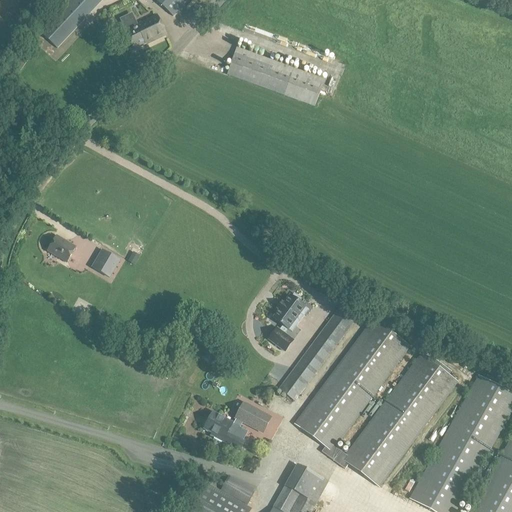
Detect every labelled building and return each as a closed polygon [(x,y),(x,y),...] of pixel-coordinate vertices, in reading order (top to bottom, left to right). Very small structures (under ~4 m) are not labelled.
[(57,49),(103,0),(68,0),(39,32),(57,49)] [(154,0),(173,16),(187,0),(154,0)] [(156,16),(126,30),(135,51),(166,37),(156,16)] [(39,44),(32,39),(0,83),(0,86),(7,91),(39,44)] [(314,107),(324,82),(325,80),(236,48),(226,75),(314,107)] [(326,59),(328,55),(318,50),(316,55),(326,59)] [(359,73),(364,63),(356,59),(352,70),(359,73)] [(56,236),(47,252),(67,263),(76,248),(56,236)] [(102,250),(92,268),(110,279),(121,261),(102,250)] [(133,253),(128,262),(135,266),(141,257),(133,253)] [(269,340),(285,352),(293,341),(284,334),(288,330),(293,324),(297,327),(305,316),(301,313),(305,307),(299,303),(301,300),(294,294),(292,298),(290,296),(273,319),(283,326),(280,331),(277,329),(269,340)] [(339,308),(278,390),(294,402),(356,320),(339,308)] [(96,312),(93,318),(100,321),(103,316),(96,312)] [(373,320),(295,425),(324,447),(332,453),(336,449),(411,348),(373,320)] [(193,332),(186,341),(190,345),(198,335),(193,332)] [(420,355),(345,456),(342,460),(347,464),(380,488),(458,383),(420,355)] [(511,394),(479,376),(479,377),(409,499),(432,511),(511,511),(511,437),(470,511),(454,511),(511,410),(511,394)] [(271,417),(243,403),(235,418),(236,419),(243,422),(263,432),(271,417)] [(243,422),(236,419),(233,425),(232,424),(233,423),(213,413),(205,429),(213,433),(211,435),(239,449),(248,432),(240,428),(243,422)] [(332,453),(324,447),(320,452),(344,469),(347,464),(342,460),(345,456),(336,449),(332,453)] [(297,464),(284,487),(316,505),(329,483),(297,464)] [(256,490),(229,476),(221,491),(248,505),(256,490)] [(207,485),(191,511),(250,511),(252,510),(207,485)] [(311,511),(316,505),(284,487),(272,508),(273,509),(274,508),(281,511),(311,511)]
